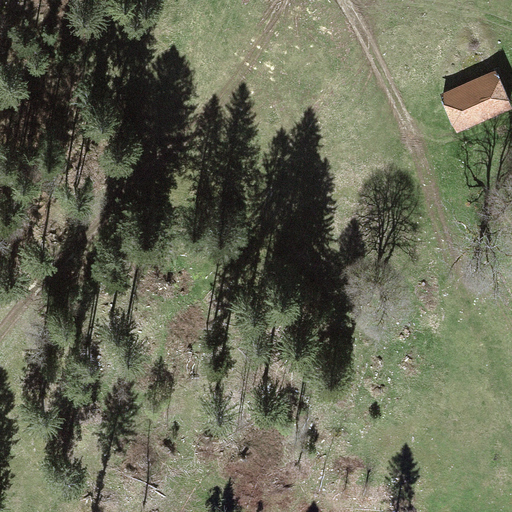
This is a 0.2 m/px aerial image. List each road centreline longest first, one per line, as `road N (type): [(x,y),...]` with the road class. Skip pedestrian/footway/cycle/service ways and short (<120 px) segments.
road 1 (track): [(0,329),(201,133),(252,65),(285,0)]
road 2 (track): [(511,385),(339,0)]
